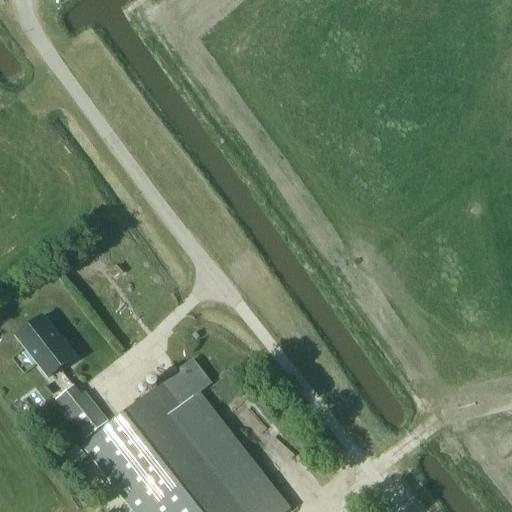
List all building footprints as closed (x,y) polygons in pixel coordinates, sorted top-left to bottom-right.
[(76,254),(62,264),(69,274),(83,264),(76,254)] [(17,337),(49,378),(75,357),(43,317),(17,337)] [(290,511),(291,511),(200,394),(211,385),(192,361),(161,385),(163,386),(83,448),(132,511),(290,511)] [(85,440),(106,422),(84,395),(63,412),(85,440)] [(77,446),(60,461),(73,477),(90,462),(77,446)]
